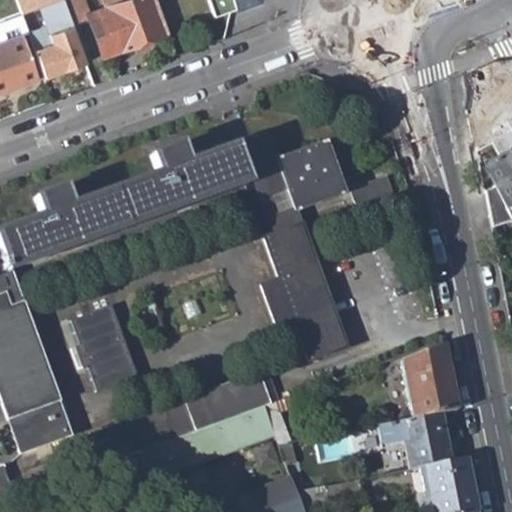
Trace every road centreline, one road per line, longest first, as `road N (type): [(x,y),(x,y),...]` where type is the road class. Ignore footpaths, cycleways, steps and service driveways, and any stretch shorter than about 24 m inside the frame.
road 1 (unknown): [(511,135),(403,173),(376,101),(308,71),(251,86),(230,44),(292,21),(300,0)]
road 2 (tertiary): [(416,104),(455,219),(511,502)]
road 3 (residential): [(383,20),(0,153)]
